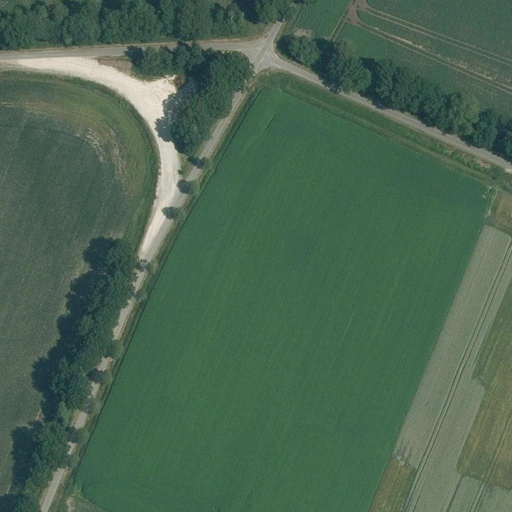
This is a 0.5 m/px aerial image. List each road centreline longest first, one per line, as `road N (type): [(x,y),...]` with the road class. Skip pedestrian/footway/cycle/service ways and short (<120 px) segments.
road 1 (unclassified): [(511,164),(245,47),(0,60)]
road 2 (track): [(33,59),(104,76),(134,94),(166,151),(168,219)]
